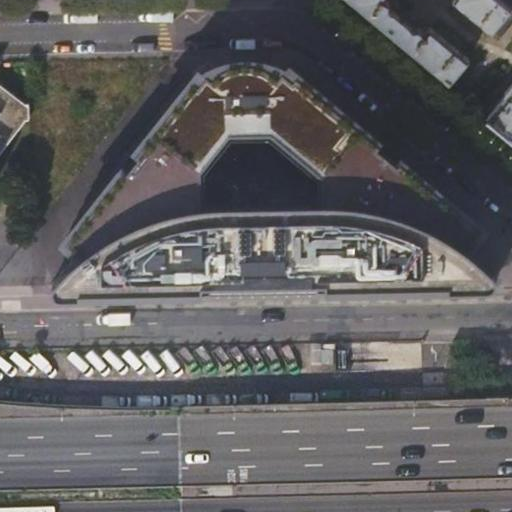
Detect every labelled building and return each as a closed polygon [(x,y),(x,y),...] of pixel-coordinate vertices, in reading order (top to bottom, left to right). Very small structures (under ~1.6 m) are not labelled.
[(353,0),(457,87),(474,67),(467,61),(468,59),(428,26),(423,32),(417,27),(412,28),(388,9),(388,2),(384,0),(353,0)] [(500,37),(511,22),(511,11),(498,0),(453,0),(491,32),(493,30),(500,37)] [(57,241),(46,293),(52,297),(490,288),(497,282),(472,258),(492,233),(384,142),(289,63),(284,67),(280,65),(262,59),(247,57),(227,59),(210,63),(199,69),(196,68),(57,241)] [(0,152),(25,120),(29,120),(29,105),(29,96),(24,96),(0,77),(0,152)] [(498,99),(489,109),(491,110),(489,113),(511,131),(511,85),(499,100),(498,99)] [(485,343),(482,342),(472,340),(423,341),(425,402),(182,408),(184,511),(480,511),(506,400),(487,401),(495,367),(496,365),(496,360),(495,357),(494,352),(491,348),(487,345),(485,343)]
